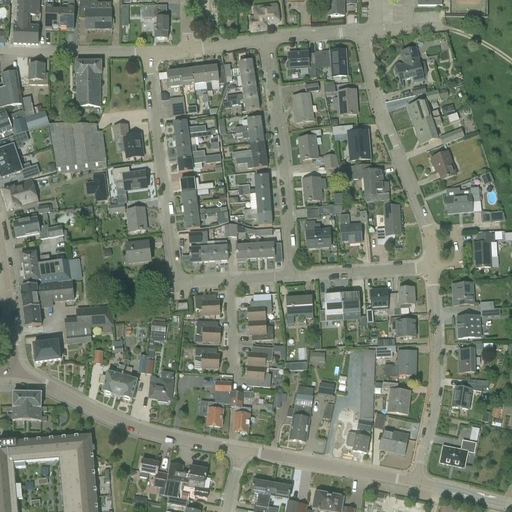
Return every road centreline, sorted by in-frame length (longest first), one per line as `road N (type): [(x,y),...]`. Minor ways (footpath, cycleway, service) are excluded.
road 1 (tertiary): [(241,449),(131,427),(38,382),(16,359)]
road 2 (residential): [(290,275),(279,119),(263,43)]
road 3 (residential): [(177,277),(150,54)]
road 4 (residential): [(416,482),(435,376),(430,268)]
road 5 (residential): [(427,229),(381,114),(361,28)]
road 6 (tertiary): [(416,482),(241,449)]
road 7 (residential): [(150,54),(0,50)]
road 8 (residential): [(290,275),(430,268)]
road 9 (tertiary): [(16,359),(0,234)]
